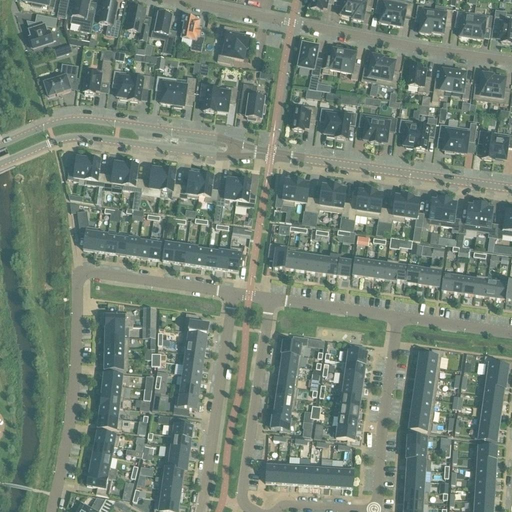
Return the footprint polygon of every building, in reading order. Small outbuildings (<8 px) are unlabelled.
[(22,0),(22,1),(25,1),(24,4),(32,5),(32,8),(41,10),(42,7),(49,9),(50,1),(55,2),(55,0),(22,0)] [(60,0),(57,19),(65,21),(69,2),(61,0),(60,0)] [(75,0),(71,25),(81,27),(79,33),(91,35),(95,16),(87,14),(90,2),(87,1),(87,0),(75,0)] [(334,4),(334,0),(311,0),(311,2),(313,2),(311,11),(322,13),(322,11),(326,12),(328,2),(334,4)] [(340,17),(351,19),(355,0),(336,0),(336,4),(342,5),(340,17)] [(358,0),(355,0),(351,19),(352,19),(352,21),(363,23),(366,10),(371,11),(373,0),(366,0),(367,2),(358,0)] [(391,27),(395,2),(383,0),(377,0),(375,12),(381,13),(379,25),(391,27)] [(411,19),(413,6),(395,2),(391,27),(402,29),(405,18),(411,19)] [(117,7),(104,4),(99,26),(108,28),(106,37),(117,40),(120,24),(114,23),(117,7)] [(431,35),(434,15),(423,13),(424,8),(417,8),(415,20),(421,21),(419,35),(430,37),(431,35)] [(138,11),(131,10),(127,32),(140,35),(139,42),(147,44),(149,30),(142,28),(145,13),(144,12),(144,11),(138,10),(138,11)] [(446,16),(434,15),(431,35),(443,37),(445,25),(451,25),(453,13),(446,12),(446,16)] [(475,16),(457,13),(455,26),(461,27),(459,39),(471,41),(475,16)] [(511,25),(505,25),(506,14),(495,13),(493,31),(498,32),(497,42),(501,42),(501,45),(511,46),(511,25)] [(172,19),(158,16),(155,34),(153,34),(152,39),(166,42),(164,50),(173,52),(171,61),(172,61),(177,36),(176,36),(176,38),(168,37),(172,19)] [(492,18),(475,16),(471,41),(483,42),(485,30),(491,31),(492,18)] [(36,25),(27,24),(30,33),(29,33),(32,40),(30,40),(30,42),(29,43),(31,50),(33,50),(33,52),(53,46),(49,34),(47,35),(45,28),(55,30),(57,22),(37,18),(36,25)] [(190,52),(202,54),(204,40),(199,39),(200,32),(198,32),(200,24),(195,23),(195,22),(186,21),(182,40),(192,42),(190,52)] [(224,28),(221,46),(247,51),(249,40),(236,37),(237,31),(224,28)] [(151,58),(153,47),(146,46),(144,57),(151,58)] [(247,52),(247,51),(221,46),(217,64),(230,66),(231,60),(243,63),(245,51),(247,52)] [(303,46),(298,70),(313,72),(312,76),(319,78),(322,62),(316,61),(318,49),(303,46)] [(72,54),(70,47),(62,49),(64,57),(72,54)] [(344,54),(333,52),(330,64),(324,62),(322,75),(329,77),(330,72),(341,74),(344,54)] [(356,56),(344,54),(341,74),(352,76),(351,81),(357,82),(360,69),(354,68),(356,56)] [(157,59),(146,58),(145,65),(156,66),(157,59)] [(361,83),(379,87),(384,62),(383,62),(383,60),(372,58),(370,71),(364,70),(361,83)] [(83,85),(85,86),(84,95),(85,95),(85,97),(88,97),(88,98),(90,98),(93,98),(93,96),(95,96),(95,94),(99,94),(101,85),(110,86),(113,64),(103,62),(101,73),(87,71),(86,79),(84,79),(83,85)] [(393,76),(395,64),(384,62),(379,87),(396,90),(399,77),(393,76)] [(190,66),(188,78),(194,79),(196,67),(190,66)] [(49,99),(56,96),(57,98),(63,96),(63,94),(70,92),(72,81),(77,81),(78,69),(62,67),(60,81),(44,86),(49,99)] [(422,70),(411,68),(410,77),(408,77),(407,83),(409,83),(408,88),(418,90),(418,94),(429,96),(431,83),(425,82),(426,73),(422,72),(422,70)] [(219,70),(218,79),(234,81),(235,73),(219,70)] [(433,96),(432,104),(438,105),(439,99),(443,99),(444,93),(451,94),(454,74),(442,72),(441,84),(435,83),(433,96)] [(128,103),(132,80),(131,80),(131,81),(120,79),(121,74),(114,74),(113,86),(118,87),(117,99),(120,100),(120,101),(128,103)] [(466,76),(454,74),(451,94),(463,96),(462,101),(468,101),(470,89),(464,88),(466,76)] [(490,104),(494,80),(493,80),(493,78),(482,76),(480,90),(474,89),(472,102),(490,104)] [(148,91),(150,79),(143,78),(143,82),(132,80),(128,103),(140,105),(142,91),(148,91)] [(165,81),(158,80),(156,93),(162,93),(160,105),(172,107),(175,87),(164,85),(165,81)] [(186,89),(175,87),(172,107),(174,107),(174,109),(182,110),(182,109),(184,109),(186,97),(194,98),(196,81),(187,80),(186,89)] [(504,93),(506,81),(494,80),(490,104),(508,107),(510,94),(504,93)] [(204,114),(216,115),(219,93),(207,91),(208,87),(201,86),(200,99),(206,100),(204,114)] [(257,89),(244,87),(241,103),(248,104),(246,119),(248,120),(247,122),(256,123),(256,121),(261,122),(262,116),(264,116),(265,108),(263,107),(264,100),(255,99),(257,89)] [(235,104),(237,91),(231,90),(230,95),(219,93),(216,115),(216,113),(228,115),(229,103),(235,104)] [(317,110),(296,107),(295,117),(293,116),(292,123),(294,123),(293,132),(304,134),(304,131),(308,132),(309,122),(315,123),(317,110)] [(335,140),(339,113),(321,111),(319,124),(325,124),(324,136),(327,137),(327,139),(335,140)] [(357,116),(339,113),(335,140),(347,142),(349,128),(355,129),(357,116)] [(379,119),(361,116),(359,129),(365,130),(363,142),(369,143),(369,145),(375,145),(379,119)] [(396,121),(379,119),(375,145),(380,146),(381,145),(387,145),(389,133),(395,134),(396,121)] [(418,125),(400,122),(399,135),(405,136),(403,148),(406,148),(406,150),(414,151),(418,125)] [(436,127),(418,125),(414,151),(426,153),(428,139),(434,140),(436,127)] [(474,145),(477,126),(470,125),(469,131),(458,130),(454,157),(455,157),(455,155),(466,156),(468,144),(474,145)] [(444,156),(454,157),(458,130),(440,127),(438,140),(444,141),(443,153),(445,153),(444,156)] [(482,161),(494,162),(497,136),(480,133),(478,146),(484,147),(482,161)] [(511,150),(511,137),(497,136),(494,162),(494,163),(494,162),(502,164),(503,162),(506,162),(507,150),(511,150)] [(79,182),(86,182),(89,161),(77,160),(76,171),(69,170),(68,182),(74,183),(74,184),(79,185),(79,182)] [(101,163),(89,161),(86,182),(85,187),(104,190),(106,177),(99,176),(101,163)] [(113,178),(106,177),(104,190),(111,191),(112,186),(123,188),(122,193),(123,193),(126,167),(114,165),(113,178)] [(138,168),(126,167),(123,193),(142,195),(143,182),(136,181),(138,168)] [(150,183),(143,182),(142,195),(149,196),(150,192),(161,193),(164,172),(152,170),(150,183)] [(161,193),(160,199),(171,200),(171,199),(179,201),(181,187),(174,186),(176,174),(164,172),(161,193)] [(188,188),(181,187),(179,201),(187,202),(187,199),(198,201),(202,177),(190,176),(188,188)] [(202,177),(198,201),(199,201),(199,198),(206,199),(205,204),(216,206),(216,208),(219,193),(212,192),(214,179),(202,177)] [(219,193),(216,208),(224,209),(225,205),(229,206),(229,203),(236,204),(235,208),(236,209),(239,183),(227,181),(226,194),(219,193)] [(277,196),(275,210),(282,211),(282,209),(282,207),(294,209),(298,183),(291,182),(291,183),(286,182),(283,197),(277,196)] [(251,184),(239,183),(236,209),(254,211),(256,198),(249,197),(251,184)] [(304,214),(312,215),(314,202),(307,201),(309,186),(304,185),(304,184),(298,183),(294,209),(295,204),(306,206),(304,214)] [(314,202),(312,215),(319,216),(319,213),(330,214),(334,188),(333,188),(328,187),(328,188),(322,187),(320,202),(314,202)] [(341,219),(348,220),(350,207),(344,206),(346,191),(340,190),(341,189),(336,188),(334,188),(330,214),(342,216),(341,219)] [(367,219),(371,193),(365,193),(364,193),(359,193),(358,199),(351,198),(350,207),(348,220),(348,222),(355,223),(356,218),(367,219)] [(378,224),(385,225),(387,212),(381,211),(383,196),(377,195),(377,194),(371,193),(367,219),(378,221),(378,224)] [(393,223),(404,225),(408,198),(401,198),(401,199),(396,198),(393,213),(387,212),(385,225),(392,226),(393,223)] [(409,199),(408,198),(404,225),(405,220),(416,222),(415,230),(422,231),(424,217),(417,216),(419,201),(414,200),(409,199)] [(424,217),(422,231),(429,232),(429,227),(441,229),(445,202),(438,201),(437,203),(432,202),(430,217),(424,216),(424,217)] [(451,203),(445,202),(441,229),(452,230),(451,235),(458,236),(460,221),(454,221),(456,206),(451,205),(451,203)] [(467,222),(460,221),(458,236),(465,237),(466,232),(477,234),(481,207),(474,206),(474,208),(469,207),(467,222)] [(488,208),(481,207),(477,234),(488,235),(488,240),(495,241),(497,227),(490,226),(493,211),(488,210),(488,208)] [(503,227),(497,227),(495,241),(502,242),(502,238),(511,238),(511,211),(510,211),(510,213),(505,213),(503,227)] [(94,254),(98,230),(89,229),(87,214),(77,215),(80,235),(80,234),(86,235),(83,252),(94,254)] [(98,230),(94,254),(105,256),(108,237),(97,235),(98,230)] [(108,237),(105,256),(116,257),(118,238),(119,236),(108,235),(108,237)] [(129,240),(118,238),(116,257),(126,259),(129,240)] [(140,241),(129,240),(126,259),(137,260),(140,241)] [(140,241),(137,260),(148,262),(150,245),(140,244),(140,241)] [(150,245),(148,262),(159,263),(161,247),(162,242),(151,241),(150,245)] [(165,245),(162,264),(174,265),(176,246),(165,245)] [(187,248),(176,246),(174,265),(184,267),(187,248)] [(274,260),(273,271),(284,272),(287,249),(270,246),(268,259),(274,260)] [(494,247),(493,255),(501,256),(502,248),(494,247)] [(198,250),(187,248),(184,267),(195,268),(198,250)] [(230,254),(219,253),(216,271),(227,273),(230,249),(230,254)] [(230,249),(227,273),(238,275),(239,267),(246,268),(247,258),(241,257),(242,251),(230,249)] [(288,249),(287,249),(284,272),(285,271),(295,273),(298,253),(297,253),(297,256),(287,255),(288,249)] [(198,250),(195,268),(206,270),(208,253),(198,252),(198,250)] [(218,255),(208,253),(206,270),(216,271),(219,253),(218,255)] [(308,254),(298,253),(295,273),(306,274),(308,254)] [(309,254),(308,254),(306,274),(316,276),(319,259),(308,258),(309,254)] [(329,261),(327,277),(338,279),(340,260),(341,257),(330,255),(330,258),(329,261)] [(340,260),(338,279),(349,280),(351,262),(352,259),(341,257),(340,260)] [(319,259),(316,276),(327,277),(329,261),(319,259)] [(365,263),(355,262),(352,278),(363,280),(366,261),(365,263)] [(377,262),(366,261),(363,280),(374,281),(377,262)] [(377,262),(374,281),(385,283),(387,264),(387,266),(377,265),(377,262)] [(398,265),(387,264),(385,283),(395,284),(398,265)] [(409,267),(398,265),(395,284),(406,286),(409,267)] [(409,267),(406,286),(417,287),(419,271),(409,269),(409,267)] [(430,272),(419,271),(417,287),(428,289),(430,270),(430,272)] [(441,271),(430,270),(428,289),(439,290),(441,271)] [(455,276),(444,275),(441,294),(453,295),(455,276)] [(456,276),(455,276),(453,295),(463,297),(466,280),(455,279),(456,276)] [(476,282),(466,280),(463,297),(474,298),(477,279),(476,279),(476,282)] [(487,281),(477,279),(474,298),(485,300),(487,281)] [(508,286),(498,285),(495,301),(506,303),(505,304),(506,304),(509,280),(508,286)] [(488,281),(487,281),(485,300),(495,301),(498,285),(487,283),(488,281)] [(155,330),(156,312),(150,311),(149,320),(145,320),(145,329),(146,329),(155,330)] [(104,316),(104,325),(106,325),(105,329),(125,329),(129,329),(133,329),(133,324),(130,324),(130,316),(124,316),(124,318),(118,318),(118,316),(104,316)] [(186,316),(184,334),(207,337),(209,326),(198,325),(199,318),(186,316)] [(105,329),(105,339),(129,340),(129,329),(125,329),(105,329)] [(145,340),(155,341),(155,330),(146,329),(145,340)] [(184,334),(182,345),(206,348),(207,337),(184,334)] [(129,340),(105,339),(105,350),(129,351),(129,340)] [(304,359),(305,348),(307,349),(308,341),(293,339),(292,346),(283,344),(281,356),(304,359)] [(182,355),(181,355),(204,359),(206,348),(182,345),(183,345),(182,355)] [(129,351),(105,350),(105,361),(128,362),(129,351)] [(419,356),(417,367),(440,370),(441,360),(443,360),(443,353),(432,352),(431,358),(419,356)] [(343,353),(342,364),(347,365),(365,368),(367,356),(348,354),(343,353)] [(181,355),(179,366),(203,369),(204,359),(181,355)] [(282,356),(281,367),(300,369),(301,359),(304,359),(281,356),(282,356)] [(497,360),(485,359),(484,366),(485,367),(483,377),(507,380),(509,369),(496,367),(497,360)] [(128,362),(105,361),(104,372),(128,373),(128,362)] [(365,368),(346,365),(345,375),(340,375),(364,378),(365,368)] [(184,367),(182,377),(201,380),(203,369),(179,366),(184,367)] [(300,369),(281,367),(279,377),(298,380),(300,369)] [(440,370),(417,367),(416,378),(438,381),(440,370)] [(364,378),(340,375),(339,386),(362,389),(364,378)] [(123,378),(104,376),(102,387),(125,390),(121,389),(123,378)] [(182,377),(181,388),(200,391),(201,380),(182,377)] [(279,377),(278,388),(298,391),(298,390),(297,390),(298,380),(279,377)] [(507,380),(483,377),(482,388),(505,391),(507,380)] [(438,381),(416,378),(414,389),(437,392),(438,381)] [(311,382),(310,390),(318,391),(319,383),(311,382)] [(362,389),(339,386),(337,396),(361,400),(362,389)] [(125,390),(102,387),(101,398),(124,400),(125,390)] [(176,398),(198,401),(200,391),(181,388),(179,398),(176,398)] [(278,388),(276,399),(296,401),(298,391),(278,388)] [(505,391),(482,388),(480,398),(503,402),(504,392),(505,392),(505,391)] [(437,392),(414,389),(413,399),(435,402),(437,392)] [(361,400),(337,396),(337,397),(342,397),(340,408),(359,410),(361,400)] [(124,400),(101,398),(100,409),(123,411),(124,400)] [(174,409),(173,416),(188,419),(189,412),(197,413),(198,401),(176,398),(174,409)] [(503,402),(480,398),(479,409),(501,412),(503,402)] [(276,399),(275,409),(294,412),(295,402),(296,402),(296,401),(276,399)] [(435,402),(413,399),(411,410),(434,413),(435,402)] [(334,407),(333,417),(339,418),(358,421),(359,410),(340,408),(334,407)] [(123,411),(100,409),(99,419),(123,422),(118,421),(119,411),(123,411)] [(272,419),(272,420),(291,423),(291,422),(290,422),(291,412),(294,412),(275,409),(273,420),(272,419)] [(501,412),(479,409),(477,420),(500,423),(501,412)] [(434,413),(411,410),(410,421),(432,424),(434,413)] [(358,421),(339,418),(337,429),(356,432),(358,421)] [(123,422),(99,419),(98,431),(121,433),(123,422)] [(170,419),(168,438),(191,441),(193,430),(190,430),(191,422),(170,419)] [(272,420),(271,431),(289,434),(290,428),(294,428),(295,423),(291,422),(291,423),(272,420)] [(500,423),(477,420),(476,431),(498,434),(500,423)] [(432,424),(410,421),(408,432),(431,435),(432,424)] [(356,432),(337,429),(336,440),(355,443),(356,432)] [(498,434),(476,431),(474,442),(497,445),(498,434)] [(119,439),(97,434),(95,445),(117,450),(119,439)] [(166,448),(166,449),(190,452),(191,441),(168,438),(172,439),(171,449),(166,448)] [(143,455),(145,449),(143,448),(145,440),(137,439),(136,445),(137,446),(136,453),(143,455)] [(427,440),(407,439),(406,450),(427,452),(427,440)] [(117,450),(95,445),(93,456),(112,460),(114,449),(117,450)] [(166,449),(165,459),(188,463),(190,452),(166,449)] [(497,451),(474,449),(474,460),(496,462),(497,451)] [(427,452),(406,450),(406,461),(426,462),(427,452)] [(112,460),(93,456),(91,466),(110,470),(112,460)] [(165,459),(163,470),(187,473),(188,463),(165,459)] [(474,460),(473,471),(496,473),(496,462),(474,460)] [(406,461),(406,462),(407,462),(406,472),(425,473),(431,474),(432,463),(426,462),(406,461)] [(332,468),(330,490),(341,490),(343,469),(343,463),(332,463),(332,468)] [(278,465),(267,464),(265,486),(277,486),(278,465)] [(289,466),(278,465),(277,486),(287,487),(289,466)] [(110,470),(91,466),(89,477),(112,482),(112,481),(108,480),(110,470)] [(300,466),(289,466),(287,487),(298,488),(300,466)] [(310,467),(300,466),(298,488),(309,488),(310,467)] [(321,468),(310,467),(309,488),(320,489),(321,468)] [(332,468),(321,468),(320,489),(330,490),(332,468)] [(354,470),(343,469),(341,490),(352,491),(354,470)] [(162,470),(160,480),(163,481),(182,484),(184,473),(187,474),(187,473),(163,470),(162,470)] [(473,471),(472,482),(495,483),(496,473),(473,471)] [(425,473),(406,472),(406,483),(425,484),(425,473)] [(112,482),(89,477),(87,488),(97,490),(96,497),(109,499),(112,482)] [(159,480),(158,491),(162,492),(181,494),(182,484),(163,481),(160,480),(159,480)] [(472,482),(472,493),(494,494),(495,483),(472,482)] [(425,484),(406,483),(405,494),(429,495),(424,494),(425,484)] [(443,496),(447,496),(448,490),(448,486),(440,485),(439,496),(443,496)] [(156,501),(156,502),(179,505),(181,494),(162,492),(158,491),(157,495),(161,496),(160,502),(156,501)] [(494,494),(472,493),(471,504),(494,505),(494,494)] [(429,495),(405,494),(404,504),(428,506),(429,495)] [(110,511),(115,504),(106,502),(100,511),(90,511),(85,509),(83,511),(110,511)] [(154,511),(178,511),(179,505),(156,502),(154,511)]
